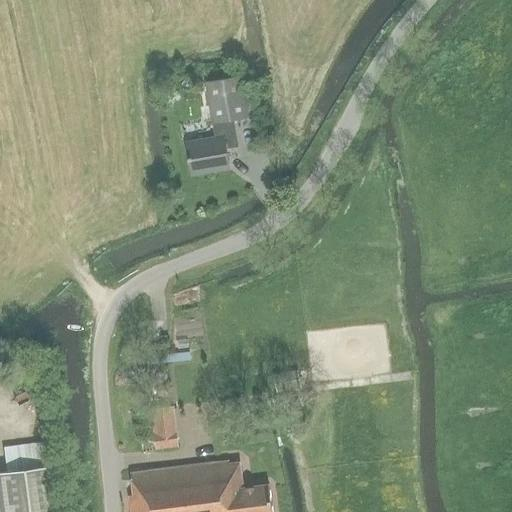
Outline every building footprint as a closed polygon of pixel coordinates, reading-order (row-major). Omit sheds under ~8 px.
[(206,82),(212,123),(233,120),(249,117),(242,76),(206,82)] [(186,143),(192,175),(230,168),(226,149),(238,147),(233,120),(212,123),(215,138),(186,143)] [(273,376),(277,392),(277,393),(300,389),(300,388),(297,371),(273,376)] [(156,450),(179,447),(173,406),(151,409),(154,434),(156,450)] [(228,465),(228,462),(130,474),(133,495),(128,496),(130,511),(272,511),(269,486),(242,489),(239,464),(228,465)] [(56,511),(50,467),(0,473),(0,511),(56,511)]
